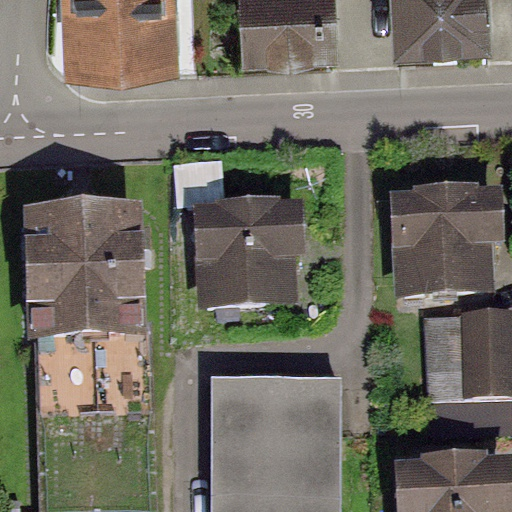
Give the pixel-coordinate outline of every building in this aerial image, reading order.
[(75,0),(78,55),(169,50),(166,0),(75,0)] [(246,0),(248,45),(333,42),(330,0),(246,0)] [(485,0),(398,0),(400,39),(487,35),(485,0)] [(425,218),(401,219),(405,301),(486,296),(483,249),(497,249),(495,213),(470,214),(470,208),(425,211),(425,218)] [(288,218),(200,223),(205,316),(293,311),(288,218)] [(119,229),(9,235),(14,328),(123,322),(119,229)] [(508,324),(428,326),(432,443),(511,441),(508,324)] [(162,511),(156,334),(47,339),(54,511),(162,511)] [(209,394),(211,511),(345,511),(345,396),(209,394)] [(434,490),(408,491),(408,511),(506,511),(505,486),(478,487),(478,481),(434,483),(434,490)]
